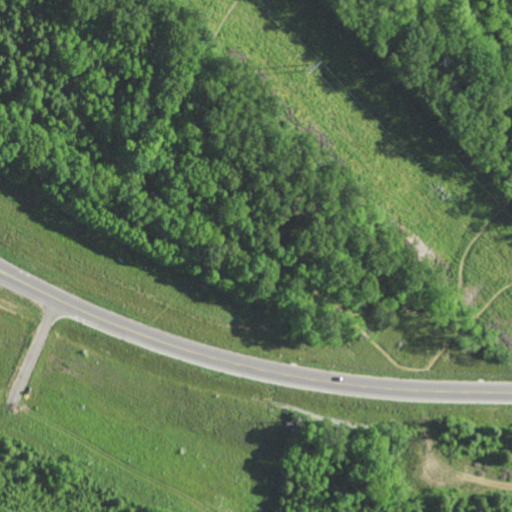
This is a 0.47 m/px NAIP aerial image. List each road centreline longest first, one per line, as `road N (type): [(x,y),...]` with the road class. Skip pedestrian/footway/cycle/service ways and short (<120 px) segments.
road 1 (tertiary): [(0,270),(155,338),(261,368),(385,387),(511,390)]
road 2 (track): [(14,397),(31,418),(202,511)]
